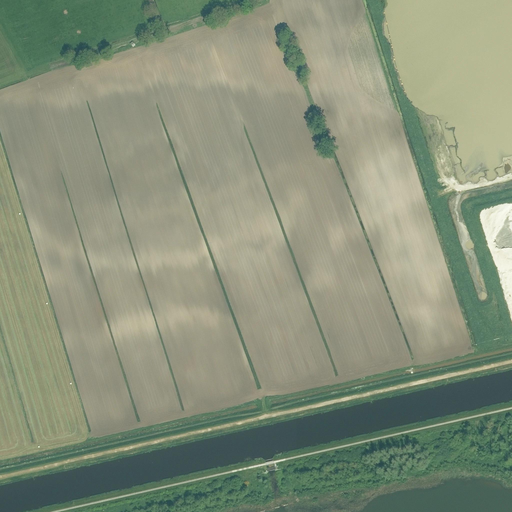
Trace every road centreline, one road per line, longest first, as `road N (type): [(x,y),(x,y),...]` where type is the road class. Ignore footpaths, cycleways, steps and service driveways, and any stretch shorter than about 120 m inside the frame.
road 1 (track): [(0,478),(511,361)]
road 2 (track): [(264,0),(0,85)]
